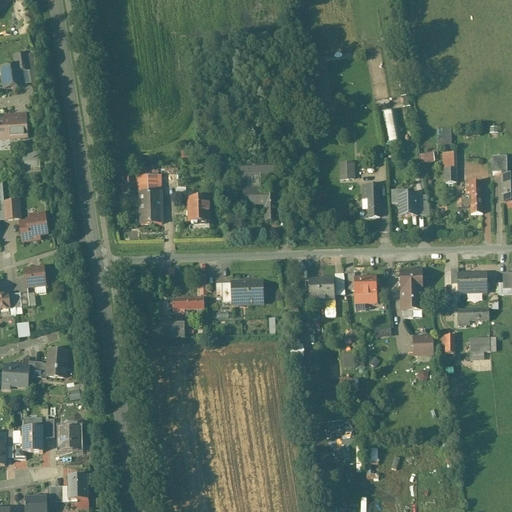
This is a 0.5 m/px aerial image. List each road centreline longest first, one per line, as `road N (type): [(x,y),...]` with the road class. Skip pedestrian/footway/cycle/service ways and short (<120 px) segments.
road 1 (unclassified): [(96,261),(511,249)]
road 2 (secondary): [(96,261),(55,0)]
road 3 (secondary): [(137,511),(96,261)]
